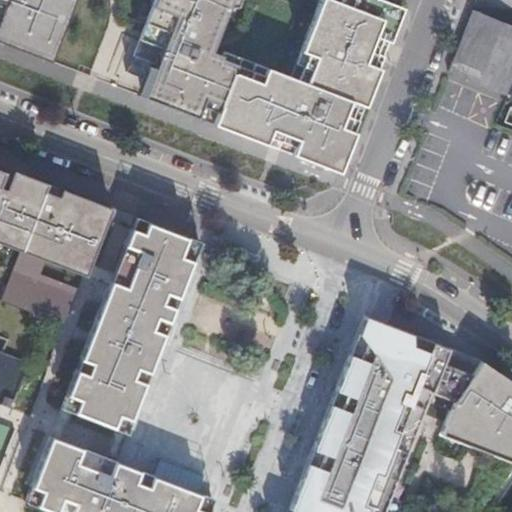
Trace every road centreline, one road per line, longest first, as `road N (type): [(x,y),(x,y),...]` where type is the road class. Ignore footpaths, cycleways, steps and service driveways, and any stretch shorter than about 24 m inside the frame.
road 1 (secondary): [(0,116),(345,250)]
road 2 (residential): [(250,511),(345,250)]
road 3 (residential): [(437,0),(345,250)]
road 4 (secondary): [(345,250),(444,296),(511,342)]
